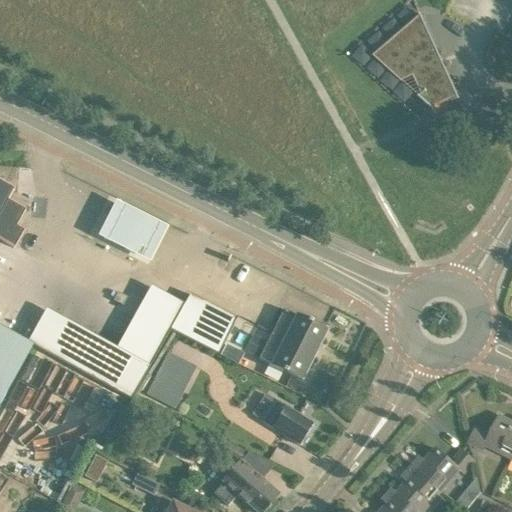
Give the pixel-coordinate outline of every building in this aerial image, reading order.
[(428,34),(391,66),(406,80),(413,77),(421,95),(418,96),(417,97),(433,111),(434,110),(432,108),(456,97),(457,99),(459,98),(425,24),(423,25),(428,34)] [(445,119),(444,120),(444,121),(463,138),(475,149),(481,147),(474,133),(462,106),(461,106),(461,107),(446,120),(445,119)] [(0,241),(14,249),(23,231),(15,227),(25,210),(7,201),(13,189),(0,181),(0,241)] [(165,227),(114,202),(96,238),(147,263),(165,227)] [(89,287),(112,299),(130,265),(106,253),(89,287)] [(123,307),(128,297),(118,292),(113,302),(123,307)] [(189,294),(183,305),(169,331),(218,356),(237,319),(189,294)] [(31,337),(27,343),(131,400),(169,331),(183,305),(177,301),(143,363),(122,352),(113,354),(101,375),(31,337)] [(282,373),(285,375),(286,374),(301,381),(326,331),(311,324),(311,323),(308,321),(307,322),(296,316),(295,316),(283,310),(258,359),(270,366),(282,372),(282,373)] [(0,402),(31,347),(0,329),(0,402)] [(243,354),(226,345),(220,356),(238,365),(243,354)] [(261,423),(299,446),(312,425),(274,402),(261,423)] [(485,446),(511,459),(511,458),(511,423),(499,418),(485,446)] [(468,443),(478,449),(485,434),(475,429),(468,443)] [(246,455),(222,443),(217,452),(241,465),(246,455)] [(420,458),(410,469),(439,494),(459,470),(435,450),(424,462),(420,458)] [(454,460),(466,470),(474,461),(462,451),(454,460)] [(212,495),(226,507),(236,497),(252,511),(263,511),(277,496),(254,476),(255,474),(246,466),(242,471),(230,484),(225,480),(212,495)] [(406,483),(396,494),(416,511),(422,511),(439,494),(410,469),(402,479),(406,483)] [(131,486),(153,497),(159,486),(137,475),(131,486)] [(72,486),(60,509),(66,511),(75,511),(85,492),(72,486)] [(416,511),(396,494),(392,490),(382,501),(387,505),(380,511),(416,511)] [(461,495),(455,502),(465,510),(470,503),(461,495)] [(167,511),(187,511),(172,504),(160,498),(156,506),(167,511)] [(483,502),(477,511),(489,511),(492,507),(483,502)]
